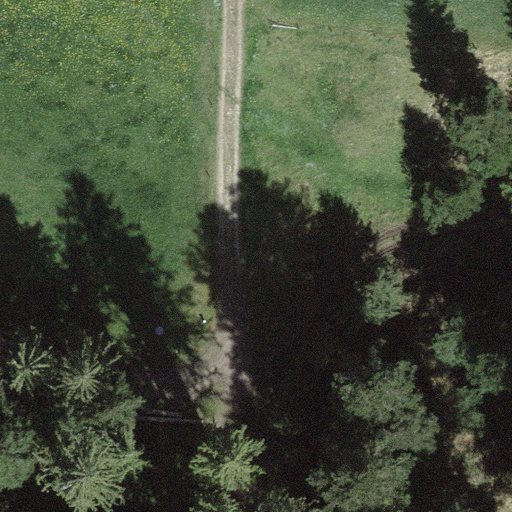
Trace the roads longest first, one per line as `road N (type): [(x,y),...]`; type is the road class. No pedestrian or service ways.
road 1 (track): [(229,337),(238,0)]
road 2 (track): [(0,330),(229,337)]
road 3 (track): [(200,511),(229,337)]
